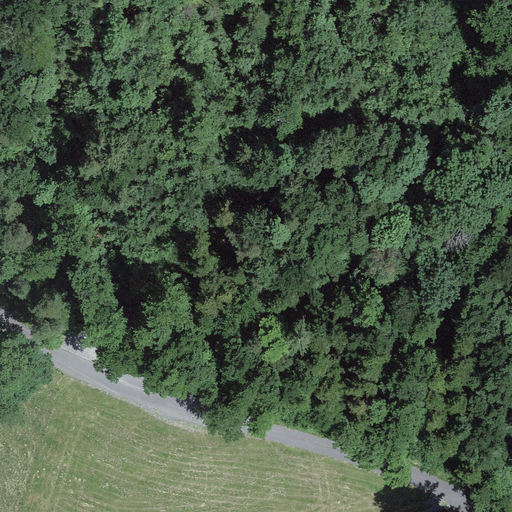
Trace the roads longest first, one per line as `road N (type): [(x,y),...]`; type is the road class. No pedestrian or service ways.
road 1 (unclassified): [(475,511),(454,493),(124,389),(62,361),(0,315)]
road 2 (track): [(62,361),(121,323),(251,319),(511,219)]
